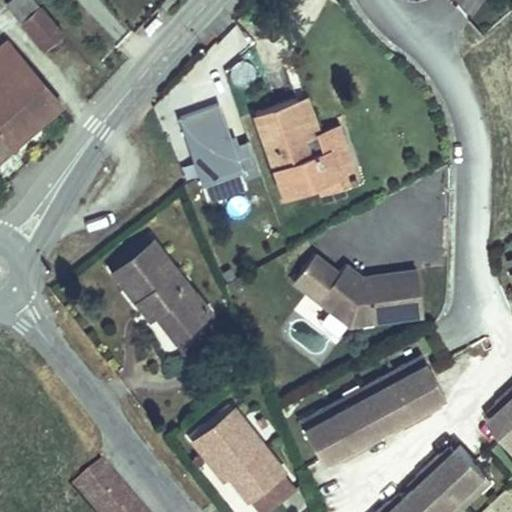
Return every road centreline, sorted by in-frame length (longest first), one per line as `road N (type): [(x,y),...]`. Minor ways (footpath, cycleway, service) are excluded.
road 1 (unknown): [(377,0),(435,60),(460,102),(465,237),(485,362),(468,407),(343,487)]
road 2 (tertiary): [(12,247),(211,0)]
road 3 (unclassified): [(182,511),(9,295)]
